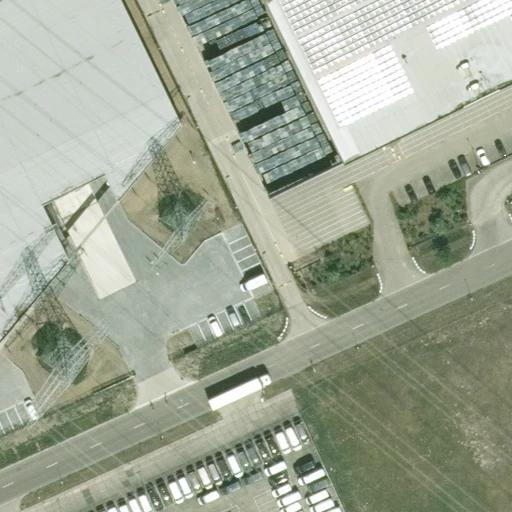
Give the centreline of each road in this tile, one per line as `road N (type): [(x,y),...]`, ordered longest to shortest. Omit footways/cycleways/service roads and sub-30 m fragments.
road 1 (unclassified): [(0,487),(511,256)]
road 2 (unknown): [(141,0),(311,347)]
road 3 (unknown): [(404,305),(384,240),(381,197),(424,163),(511,120)]
